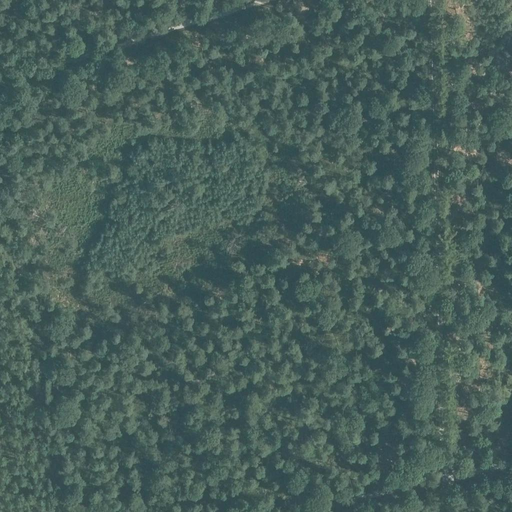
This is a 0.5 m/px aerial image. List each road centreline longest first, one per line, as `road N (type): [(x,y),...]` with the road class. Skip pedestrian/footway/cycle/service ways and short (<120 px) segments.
road 1 (track): [(432,0),(448,511)]
road 2 (track): [(257,0),(0,82)]
road 3 (track): [(511,464),(316,511)]
